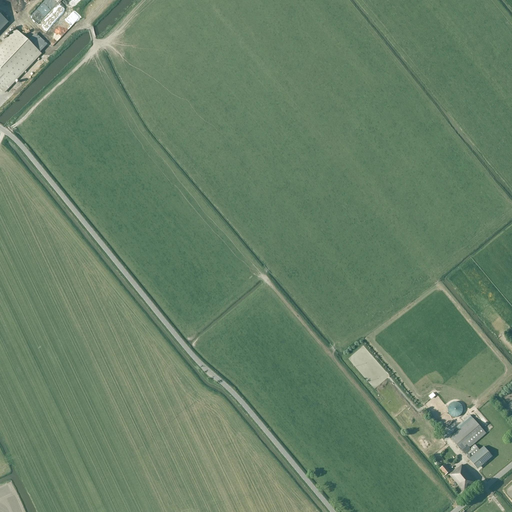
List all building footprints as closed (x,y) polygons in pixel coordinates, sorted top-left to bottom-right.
[(42,54),(17,30),(0,47),(0,88),(4,92),(42,54)] [(481,224),(488,230),(491,228),(487,224),(484,221),(481,224)] [(462,406),(461,405),(460,404),(459,403),(458,403),(457,402),(455,402),(454,402),(453,403),(451,403),(450,404),(449,405),(449,406),(448,407),(448,409),(448,410),(448,411),(448,413),(449,414),(450,415),(451,416),(452,416),(453,417),(454,417),(455,417),(456,417),(458,417),(459,417),(460,416),(461,415),(462,414),(462,413),(463,412),(463,411),(463,409),(463,408),(462,407),(462,406)] [(459,431),(450,438),(459,448),(469,460),(469,459),(479,451),(474,445),(486,434),(473,419),(470,415),(456,427),(459,431)] [(478,470),(493,457),(484,447),(469,459),(478,470)] [(445,476),(451,472),(446,465),(440,469),(445,476)] [(464,493),(477,482),(462,465),(449,475),(464,493)]
